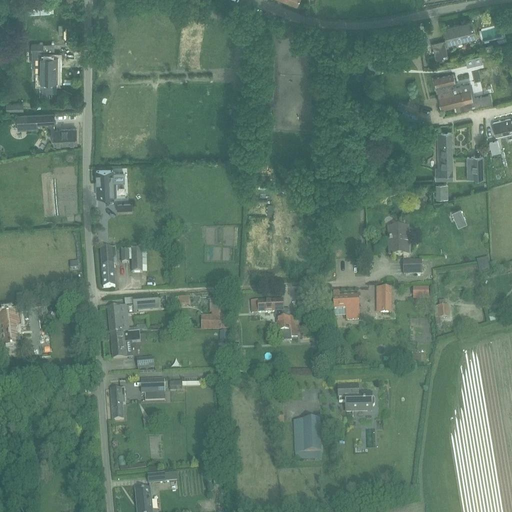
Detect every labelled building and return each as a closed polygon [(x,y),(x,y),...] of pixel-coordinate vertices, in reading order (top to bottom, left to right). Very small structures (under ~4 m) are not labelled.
[(476,36),(472,21),(444,28),(447,43),(476,36)] [(493,39),(510,32),(507,23),(489,30),(493,39)] [(449,61),(444,42),(432,45),(437,64),(449,61)] [(58,83),(58,58),(40,58),(40,64),(35,64),(35,73),(40,73),(40,83),(44,83),(43,93),(56,93),(56,83),(58,83)] [(453,75),(434,79),(441,111),(456,107),(457,112),(492,104),(490,95),(473,99),(469,84),(461,86),(453,88),(452,83),(455,83),(453,75)] [(17,117),(17,126),(54,124),(54,114),(17,117)] [(510,119),(493,123),(496,137),(511,133),(511,121),(511,122),(510,119)] [(76,129),(66,130),(54,130),(54,145),(77,144),(76,129)] [(451,133),(438,134),(439,159),(440,170),(436,170),(436,180),(453,180),(453,170),(449,170),(449,159),(452,159),(451,133)] [(489,143),(492,154),(500,152),(498,141),(489,143)] [(472,157),(473,179),(484,179),(483,157),(472,157)] [(112,170),(106,171),(96,171),(97,197),(116,196),(116,181),(113,181),(112,170)] [(133,212),(133,204),(118,205),(118,213),(133,212)] [(410,256),(409,228),(389,229),(390,256),(410,256)] [(115,249),(111,250),(101,250),(104,288),(115,287),(114,266),(117,266),(115,249)] [(132,251),(132,273),(142,273),(142,251),(132,251)] [(404,262),(404,275),(421,275),(421,261),(404,262)] [(429,288),(414,288),(414,300),(429,300),(429,288)] [(390,289),(380,289),(380,299),(381,313),(391,313),(390,298),(390,289)] [(339,291),(333,292),(334,309),(346,309),(346,321),(360,320),(358,294),(339,295),(339,291)] [(108,308),(110,334),(129,332),(127,316),(136,315),(136,309),(158,307),(158,297),(133,299),(134,306),(108,308)] [(212,316),(204,316),(204,329),(228,329),(228,316),(228,298),(210,299),(211,314),(212,314),(212,316)] [(283,301),(251,302),(252,313),(275,313),(275,320),(277,319),(277,336),(290,336),(290,338),(297,337),(296,318),(290,318),(289,312),(283,313),(283,301)] [(447,306),(435,307),(434,307),(435,319),(439,319),(448,318),(447,306)] [(501,317),(510,314),(508,308),(498,311),(501,317)] [(489,317),(491,323),(500,320),(498,314),(489,317)] [(0,316),(0,334),(1,341),(2,350),(19,348),(17,329),(21,328),(19,315),(0,316)] [(129,332),(110,334),(113,359),(133,357),(131,343),(140,342),(139,332),(136,333),(136,332),(135,332),(135,333),(128,333),(129,333),(129,332)] [(137,360),(138,369),(154,367),(153,358),(137,360)] [(141,381),(142,394),(145,394),(145,401),(165,401),(165,381),(141,381)] [(358,387),(349,387),(339,387),(339,385),(339,403),(346,403),(346,412),(372,411),(372,407),(373,407),(375,406),(375,401),(373,399),(372,399),(372,394),(358,394),(358,387)] [(111,390),(113,421),(124,420),(123,405),(126,405),(125,389),(111,390)] [(284,422),(283,414),(271,415),(272,423),(284,422)] [(319,420),(294,422),(295,454),(321,453),(319,420)] [(258,446),(267,447),(267,437),(259,436),(258,446)] [(148,476),(148,484),(176,481),(176,473),(148,476)] [(151,511),(149,490),(145,490),(136,491),(137,511),(151,511)]
